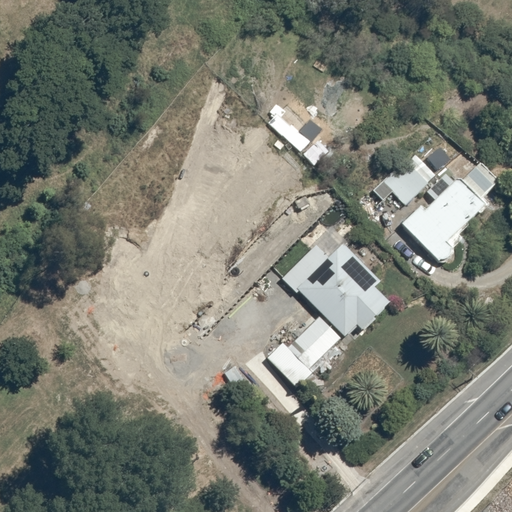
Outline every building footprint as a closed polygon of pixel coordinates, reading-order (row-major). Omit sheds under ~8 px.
[(294,125),(280,110),(266,122),(281,138),(294,125)] [(432,185),(407,158),(372,190),(382,202),(393,192),(407,207),(432,185)] [(432,195),(404,221),(445,264),(468,242),(460,233),(491,204),(486,199),(503,182),(484,162),(480,166),(472,158),(464,166),(471,174),(461,183),(450,172),(429,192),(432,195)] [(299,293),(302,290),(348,336),(360,324),(366,330),(393,303),(377,288),(384,280),(347,243),(331,258),(319,246),(286,280),(299,293)] [(343,339),(316,311),(291,336),(296,342),(291,347),(304,360),(309,354),(318,364),(343,339)]
